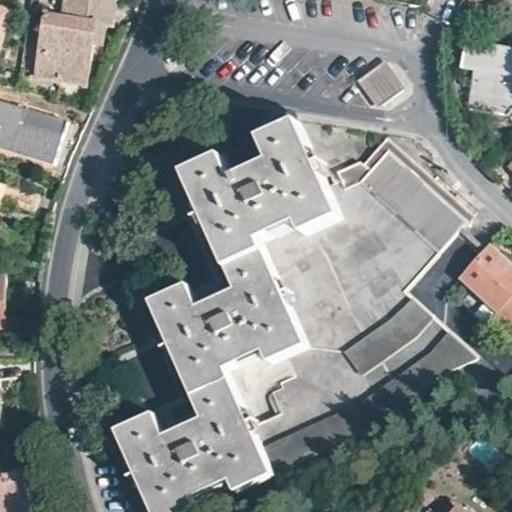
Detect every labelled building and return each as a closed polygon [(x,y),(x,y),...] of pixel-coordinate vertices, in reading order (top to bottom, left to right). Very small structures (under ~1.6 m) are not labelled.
[(96,23),(107,24),(113,26),(116,0),(64,0),(62,16),(45,13),(36,76),(87,84),(93,43),(96,23)] [(0,55),(13,11),(0,7),(0,55)] [(103,45),(107,24),(96,23),(93,43),(103,45)] [(511,49),(467,42),(462,70),(477,71),(471,112),(508,116),(511,112),(511,49)] [(383,65),(358,83),(375,106),(384,106),(403,91),(403,87),(403,84),(390,66),(383,65)] [(68,122),(0,101),(0,130),(1,131),(0,134),(0,148),(56,165),(68,122)] [(370,170),(363,163),(359,161),(325,177),(300,123),(262,139),(273,162),(234,179),(224,156),(185,174),(239,292),(202,309),(192,286),(153,302),(204,419),(167,437),(156,414),(118,432),(133,465),(128,467),(138,488),(142,486),(153,511),(192,511),(199,509),(195,500),(233,482),(238,492),(376,426),(404,405),(446,374),(450,371),(488,406),(489,403),(507,384),(404,290),(466,222),(388,150),(370,170)] [(387,136),(380,144),(388,150),(466,222),(474,214),(387,136)] [(380,144),(363,163),(370,170),(388,150),(380,144)] [(40,196),(9,187),(5,203),(35,212),(40,196)] [(484,301),(498,315),(511,299),(511,262),(491,244),(459,279),(484,301)] [(9,276),(0,275),(0,328),(8,328),(9,276)] [(511,327),(511,299),(498,315),(511,327)] [(498,315),(484,301),(473,313),(487,325),(498,315)] [(0,511),(39,511),(25,471),(0,480),(0,511)] [(465,511),(450,499),(439,511),(465,511)]
